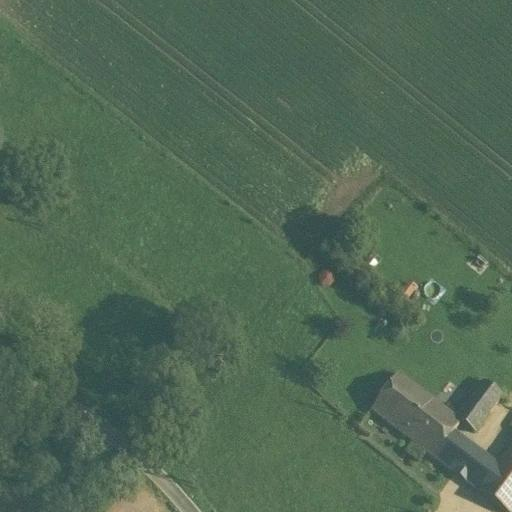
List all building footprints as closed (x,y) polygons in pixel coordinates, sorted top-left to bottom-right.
[(399,376),(371,412),(406,439),(434,402),(399,376)] [(484,384),(457,420),(456,420),(461,424),(475,435),(502,398),(484,384)] [(434,402),(406,439),(455,476),(475,449),(454,433),(461,424),(456,420),(457,420),(434,402)] [(511,511),(511,448),(499,467),(479,493),(502,511),(511,511)] [(499,467),(475,449),(455,476),(479,493),(499,467)]
